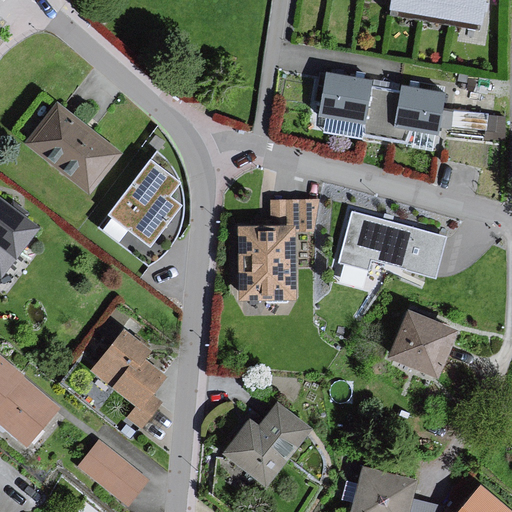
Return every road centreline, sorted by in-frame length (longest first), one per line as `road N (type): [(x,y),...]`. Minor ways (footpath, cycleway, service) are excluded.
road 1 (residential): [(177,511),(201,188),(195,149)]
road 2 (residential): [(195,149),(230,140),(511,219)]
road 3 (residential): [(195,149),(38,0)]
